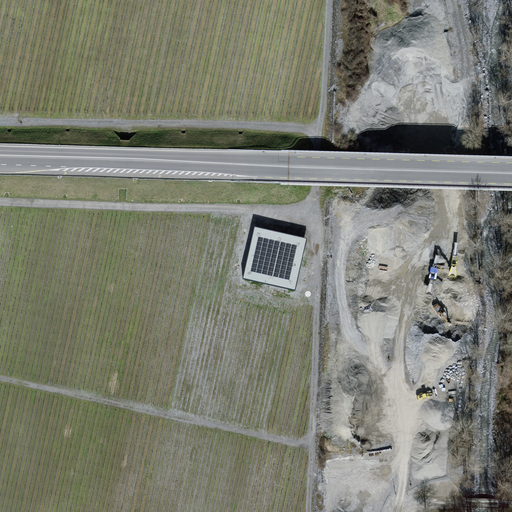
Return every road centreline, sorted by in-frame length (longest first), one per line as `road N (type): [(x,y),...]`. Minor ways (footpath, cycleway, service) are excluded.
road 1 (primary): [(511,173),(16,159)]
road 2 (track): [(0,120),(321,127),(327,0)]
road 3 (track): [(0,202),(290,212),(316,205),(318,150)]
road 4 (track): [(309,446),(0,379)]
road 5 (track): [(316,205),(322,224),(309,446)]
